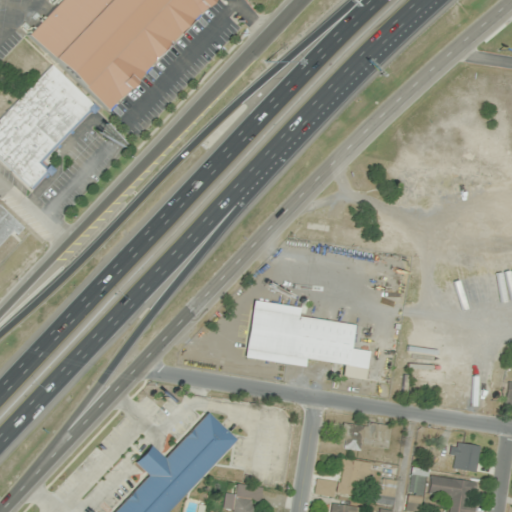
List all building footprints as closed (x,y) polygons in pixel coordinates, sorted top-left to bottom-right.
[(59,0),(26,35),(105,110),(209,0),(59,0)] [(0,117),(0,161),(32,192),(53,170),(43,161),(95,108),(51,65),(0,117)] [(0,246),(20,225),(0,206),(0,246)] [(296,317),(298,308),(252,301),(243,359),(303,368),(304,360),(343,366),(341,377),(364,381),(369,352),(350,349),(354,326),(296,317)] [(168,511),(234,441),(204,414),(163,458),(149,446),(133,463),(147,475),(112,511),(168,511)] [(360,446),(386,450),(389,428),(343,422),(339,449),(360,452),(360,446)] [(444,467),(469,468),(469,444),(444,444),(444,467)] [(315,480),(314,495),(359,498),(362,462),(340,460),(339,482),(315,480)] [(407,511),(420,511),(422,470),(409,470),(407,511)] [(475,482),(429,476),(426,494),(449,497),(446,511),(472,511),(474,503),(465,502),(467,493),(474,494),(475,482)] [(396,482),(374,478),(370,503),(391,507),(396,482)] [(254,511),(258,488),(236,484),(234,496),(225,494),(222,509),(232,511),(231,511),(254,511)]
